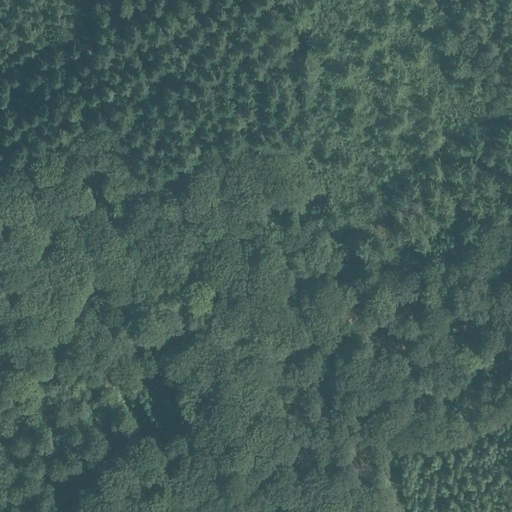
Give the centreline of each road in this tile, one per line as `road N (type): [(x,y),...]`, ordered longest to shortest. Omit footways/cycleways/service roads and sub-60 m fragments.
road 1 (track): [(76,0),(259,511)]
road 2 (track): [(511,258),(442,278),(328,283),(243,252),(193,215),(149,203)]
road 3 (track): [(0,263),(43,225),(99,207),(149,203)]
